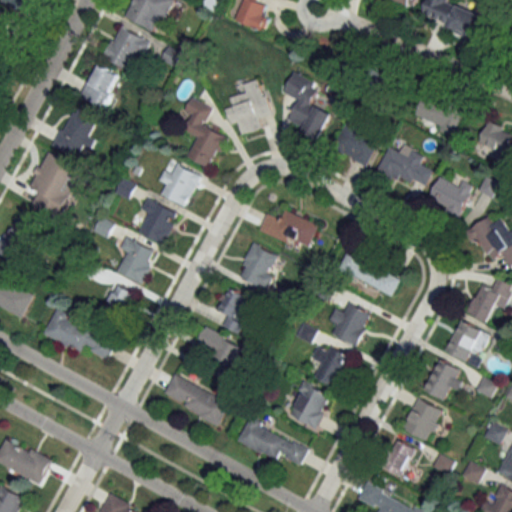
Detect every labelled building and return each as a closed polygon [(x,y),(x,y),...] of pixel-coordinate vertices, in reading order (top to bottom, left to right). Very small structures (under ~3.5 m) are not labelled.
[(134,0),(127,17),(150,27),(155,17),(164,22),(174,0),(134,0)] [(245,0),(237,19),(264,31),(271,17),(264,14),(267,5),(258,1),(257,0),(245,0)] [(430,0),(424,18),(487,38),(494,18),(450,3),(451,0),(430,0)] [(0,65),(18,32),(0,22),(0,65)] [(136,57),(141,60),(151,42),(122,26),(106,56),(130,69),(136,57)] [(184,53),(170,46),(164,60),(177,66),(184,53)] [(122,75),(101,65),(86,98),(106,108),(122,75)] [(300,99),(289,122),(323,137),(333,113),(313,104),(322,84),(295,72),(286,93),(300,99)] [(273,114),(260,78),(245,84),(248,92),(232,97),(235,105),(227,108),(233,125),(239,123),(244,135),(265,127),(262,118),(273,114)] [(417,117),(458,135),(467,113),(426,95),(417,117)] [(190,156),(212,168),(228,136),(206,125),(214,107),(193,97),(187,111),(194,115),(186,130),(199,137),(190,156)] [(55,146),(80,158),(85,148),(91,150),(96,139),(90,136),(100,116),(75,104),(55,146)] [(385,135),(352,116),(335,146),(367,165),(385,135)] [(496,158),(511,164),(511,129),(491,121),(482,143),(499,150),(496,158)] [(429,156),(405,144),(402,152),(392,147),(381,168),(426,190),(435,171),(425,166),(429,156)] [(64,219),(86,170),(46,151),(30,186),(39,190),(32,204),(64,219)] [(187,206),(203,175),(180,163),(175,173),(168,169),(162,180),(169,184),(164,194),(187,206)] [(461,216),(476,190),(446,173),(431,199),(461,216)] [(502,183),(489,177),(482,190),(495,196),(502,183)] [(138,185),(127,178),(118,191),(130,199),(138,185)] [(181,212),(153,199),(139,231),(167,243),(181,212)] [(309,249),(320,223),(287,209),(284,218),(269,212),(262,229),(309,249)] [(0,249),(0,255),(26,266),(45,221),(17,210),(0,249)] [(472,228),(491,262),(505,254),(511,265),(511,221),(508,215),(497,221),(494,216),(472,228)] [(160,252),(129,236),(122,250),(130,253),(120,271),(144,283),(160,252)] [(282,256),(255,243),(239,275),(266,288),(282,256)] [(394,295),(404,277),(351,250),(341,268),(394,295)] [(0,306),(25,317),(36,290),(0,275),(0,306)] [(470,311),(490,321),(500,303),(508,307),(511,298),(511,283),(500,277),(494,288),(485,283),(470,311)] [(136,292),(119,284),(107,308),(124,316),(136,292)] [(219,309),(228,313),(222,324),(240,333),(257,301),(230,288),(219,309)] [(333,321),(340,324),(336,334),(359,345),(375,314),(352,303),(348,311),(339,307),(333,321)] [(46,334),(86,353),(88,350),(109,360),(119,339),(57,310),(46,334)] [(449,351),(470,361),(475,350),(484,354),(493,334),(463,320),(449,351)] [(299,335),(312,342),(319,330),(306,323),(299,335)] [(197,345),(218,356),(213,364),(230,373),(245,346),(207,326),(197,345)] [(511,356),(511,340),(507,337),(500,349),(511,356)] [(318,375),(336,386),(354,357),(333,345),(331,348),(324,344),(315,359),(325,365),(318,375)] [(461,378),(465,370),(443,359),(428,389),(448,399),(453,390),(458,393),(464,380),(461,378)] [(220,424),(232,401),(177,373),(165,396),(220,424)] [(493,398),(501,384),(486,375),(478,390),(493,398)] [(333,395),(306,382),(291,414),(318,426),(333,395)] [(445,410),(421,398),(406,427),(430,440),(445,410)] [(312,448),(253,416),(240,440),(279,461),(283,454),(302,465),(312,448)] [(510,428),(494,421),(487,437),(503,444),(510,428)] [(0,465),(45,482),(55,457),(5,438),(0,452),(0,465)] [(418,449),(402,440),(388,466),(404,475),(418,449)] [(511,450),(502,472),(511,477),(511,450)] [(489,468),(473,460),(465,476),(481,483),(489,468)] [(429,511),(430,511),(369,482),(361,499),(383,509),(381,511),(429,511)] [(0,488),(0,511),(19,511),(27,496),(2,485),(0,488)] [(511,511),(511,488),(503,485),(496,504),(488,500),(483,511),(511,511)] [(100,511),(146,511),(110,494),(100,511)]
